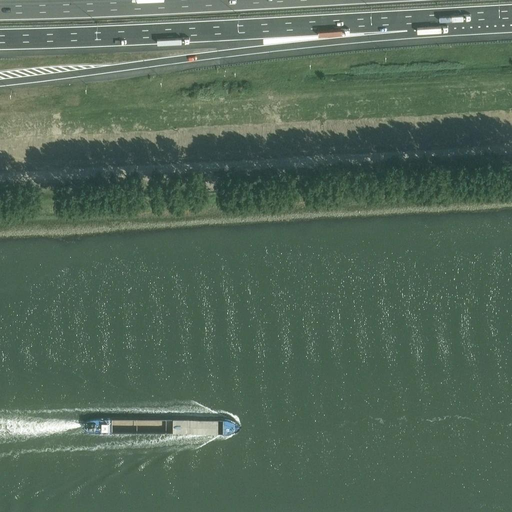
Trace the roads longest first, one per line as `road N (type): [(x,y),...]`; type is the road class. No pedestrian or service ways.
road 1 (motorway): [(0,82),(264,48),(400,21)]
road 2 (motorway): [(0,40),(400,21)]
road 3 (motorway): [(240,0),(0,11)]
